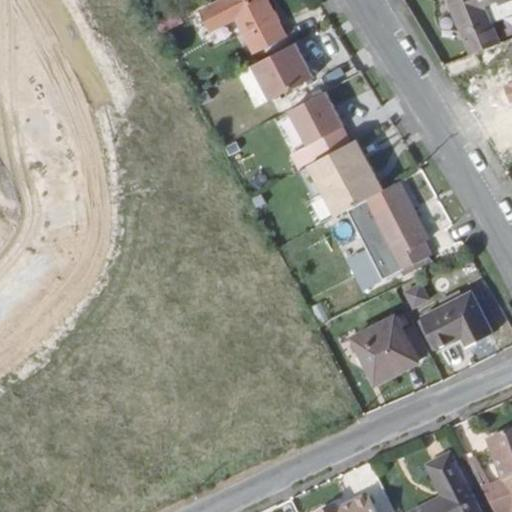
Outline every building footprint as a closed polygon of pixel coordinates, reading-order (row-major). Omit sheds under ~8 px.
[(269,0),(217,0),(208,4),(217,23),(238,13),(254,47),(285,33),(269,0)] [(511,0),(451,0),(470,36),(475,33),(484,54),(508,44),(497,21),(511,13),(511,0)] [(302,38),(260,60),(278,94),(320,73),(302,38)] [(511,81),(511,80),(511,42),(508,44),(484,54),(450,68),(460,85),(491,72),(501,64),(511,81)] [(294,107),(313,142),(349,123),(331,88),(294,107)] [(363,136),(359,138),(373,163),(377,161),(363,136)] [(350,208),(390,186),(377,161),(373,163),(359,138),(300,169),(315,196),(326,190),(339,213),(350,208)] [(390,186),(350,208),(384,276),(433,251),(427,239),(431,236),(402,180),(390,186)] [(405,285),(410,309),(429,305),(424,281),(405,285)] [(479,286),(429,314),(445,343),(470,329),(476,341),(501,327),(479,286)] [(399,310),(358,332),(383,377),(424,354),(399,310)] [(511,479),(485,488),(495,507),(511,499),(511,415),(483,426),(499,467),(509,464),(511,473),(511,479)] [(467,436),(460,440),(472,464),(479,460),(467,436)] [(485,511),(467,478),(454,454),(449,446),(427,458),(443,488),(410,506),(413,511),(485,511)] [(459,451),(454,454),(467,478),(472,475),(459,451)] [(499,467),(478,475),(485,488),(511,479),(511,473),(509,464),(499,467)] [(341,500),(337,502),(317,511),(379,511),(367,487),(341,500)] [(316,511),(317,511),(337,502),(336,498),(315,508),(316,511)]
